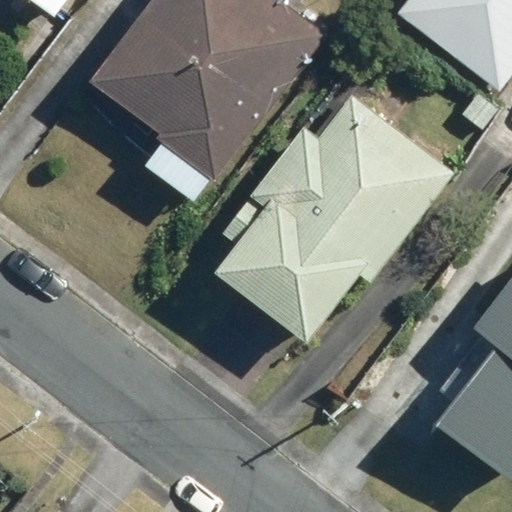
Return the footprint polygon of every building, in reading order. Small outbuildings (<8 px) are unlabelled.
[(29,0),(53,18),(66,0),(29,0)] [(139,166),(194,207),(324,34),(278,0),(143,0),(81,83),(158,140),(139,166)] [(511,0),(401,0),(392,12),(499,93),(511,76),(511,0)] [(232,245),(209,273),(302,346),(357,276),(367,284),(451,177),(334,85),(217,234),(232,245)] [(498,345),(437,427),(511,481),(511,479),(511,277),(475,328),(498,345)]
